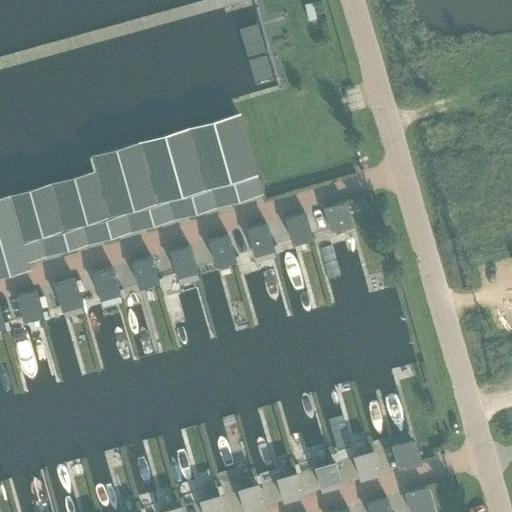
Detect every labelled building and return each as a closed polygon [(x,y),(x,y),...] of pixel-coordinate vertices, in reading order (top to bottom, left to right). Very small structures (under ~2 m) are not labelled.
[(306,0),(288,0),(298,33),(314,29),(306,0)] [(93,172),(8,197),(22,245),(29,243),(54,236),(63,234),(72,231),(97,224),(105,221),(114,219),(139,211),(148,209),(156,206),(257,177),(238,114),(89,157),(93,172)] [(242,182),(233,184),(237,198),(246,196),(242,182)] [(233,184),(225,187),(229,201),(237,198),(233,184)] [(199,194),(191,197),(195,210),(203,208),(199,194)] [(0,254),(3,254),(12,252),(21,249),(23,248),(22,245),(8,197),(0,198),(0,254)] [(191,197),(182,199),(186,213),(195,210),(191,197)] [(349,224),(342,200),(323,206),(329,229),(349,224)] [(156,206),(148,209),(152,223),(161,220),(156,206)] [(152,223),(148,209),(139,211),(144,225),(152,223)] [(311,235),(304,212),(284,217),(291,240),(311,235)] [(114,219),(105,221),(109,235),(118,232),(114,219)] [(109,235),(105,221),(97,224),(101,237),(109,235)] [(272,246),(265,223),(246,228),(253,251),(272,246)] [(76,245),(72,231),(63,234),(67,247),(76,245)] [(67,247),(63,234),(54,236),(59,250),(67,247)] [(234,257),(227,234),(207,240),(214,263),(234,257)] [(33,257),(29,243),(22,245),(23,248),(21,249),(24,260),(33,257)] [(195,268),(189,245),(169,251),(176,274),(195,268)] [(15,265),(12,252),(3,254),(7,267),(15,265)] [(150,256),(131,262),(137,285),(157,279),(150,256)] [(118,290),(112,267),(92,273),(99,296),(118,290)] [(80,301),(73,278),(54,284),(60,307),(80,301)] [(35,290),(15,295),(22,318),(41,313),(35,290)] [(417,462),(411,440),(391,445),(398,468),(417,462)] [(379,474),(372,451),(353,456),(360,479),(379,474)] [(341,485),(334,462),(314,467),(321,490),(341,485)] [(302,496),(295,473),(276,478),(283,501),(302,496)] [(245,511),(264,507),(257,484),(238,489),(244,511),(245,511)] [(410,511),(420,511),(431,509),(424,486),(404,492),(410,511)] [(223,511),(219,495),(199,500),(202,511),(223,511)] [(368,511),(389,511),(386,497),(366,503),(368,511)]
